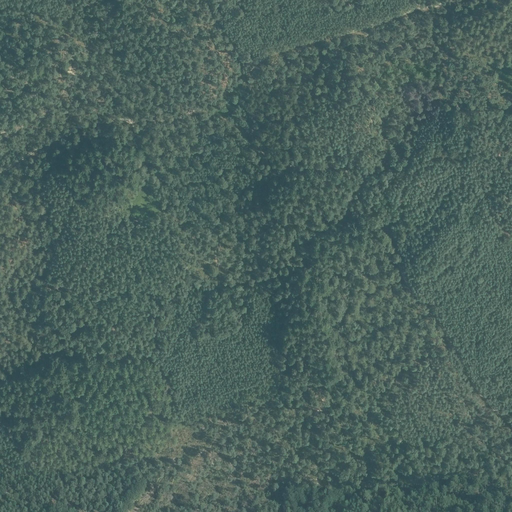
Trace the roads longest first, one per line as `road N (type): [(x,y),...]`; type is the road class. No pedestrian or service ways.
road 1 (track): [(204,0),(236,56),(252,140),(287,166),(343,169),(385,225),(418,306),(435,317),(503,417)]
road 2 (track): [(241,82),(177,118),(113,119),(73,130),(0,173)]
road 3 (track): [(241,78),(283,50),(456,0)]
